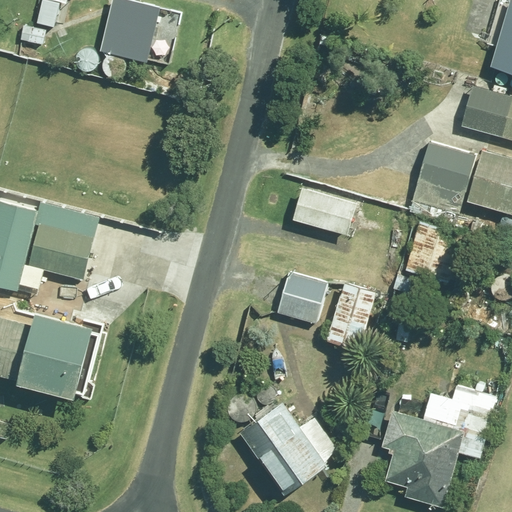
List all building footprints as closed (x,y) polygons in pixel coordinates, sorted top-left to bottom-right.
[(161,5),(132,0),(111,0),(99,73),(124,77),(127,57),(151,61),(161,5)] [(511,0),(501,0),(495,22),(505,26),(493,67),(511,73),(511,0)] [(511,95),(473,85),(462,124),(511,137),(511,95)] [(469,201),(481,156),(429,142),(415,195),(460,208),(462,199),(469,201)] [(511,213),(511,158),(483,151),(481,156),(469,201),(511,213)] [(359,200),(302,185),(293,218),(350,233),(359,200)] [(41,209),(0,199),(0,284),(39,294),(45,268),(84,278),(99,217),(42,202),(41,209)] [(466,233),(420,220),(407,270),(452,283),(466,233)] [(329,282),(290,271),(278,311),(318,322),(329,282)] [(378,288),(345,279),(329,339),(363,348),(378,288)] [(34,311),(31,325),(0,316),(0,374),(87,398),(105,330),(34,311)] [(497,395),(456,385),(453,397),(431,392),(424,419),(389,410),(381,440),(398,445),(388,480),(410,486),(407,496),(445,507),(460,451),(481,457),(497,395)] [(301,426),(282,399),(241,429),(288,492),(343,451),(316,415),(301,426)]
